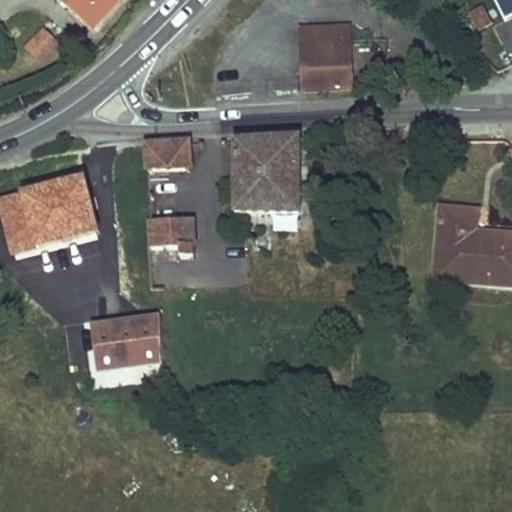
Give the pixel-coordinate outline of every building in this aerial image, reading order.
[(59,0),(93,30),(120,0),(59,0)] [(511,0),(496,0),(507,21),(511,18),(511,0)] [(486,18),(475,23),(482,33),(491,27),(486,18)] [(304,35),(301,52),(352,49),(352,28),(310,29),(304,35)] [(43,31),(28,46),(41,59),(55,45),(43,31)] [(301,52),(304,93),(354,90),(352,49),(301,52)] [(237,142),(238,213),(300,214),(301,138),(237,142)] [(150,159),(151,175),(192,172),(188,144),(148,147),(150,159)] [(4,204),(11,229),(34,223),(41,248),(97,234),(84,183),(17,201),(4,204)] [(442,211),(437,281),(511,287),(511,236),(477,234),(478,213),(442,211)] [(153,250),(195,249),(194,222),(152,224),(153,250)] [(93,329),(99,372),(162,365),(161,320),(93,329)]
